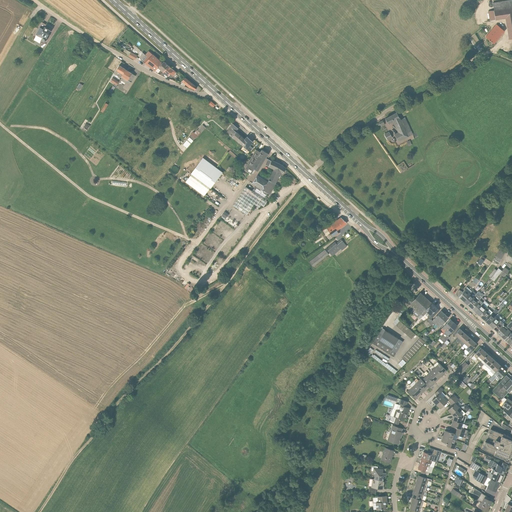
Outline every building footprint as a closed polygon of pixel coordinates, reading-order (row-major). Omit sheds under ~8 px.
[(505,18),(508,39),(511,38),(511,3),(511,0),(509,0),(493,2),(494,10),(488,11),(489,20),(495,20),(505,18)] [(44,36),(46,37),(48,35),(50,31),(46,28),(47,26),(42,22),(37,31),(41,34),(38,39),(41,41),(44,36)] [(34,28),(30,25),(25,34),(29,37),(34,28)] [(496,25),(489,33),(486,37),(493,44),(497,40),(504,31),(496,25)] [(148,58),(145,63),(155,71),(158,67),(164,61),(160,58),(158,60),(153,55),(149,51),(145,55),(148,58)] [(164,61),(158,67),(160,70),(157,73),(160,75),(161,74),(169,66),(168,65),(169,65),(164,61)] [(116,70),(114,73),(121,77),(121,76),(122,77),(126,70),(119,65),(116,70)] [(169,65),(169,66),(161,74),(163,75),(165,74),(167,76),(168,76),(170,78),(172,75),(173,76),(176,72),(173,70),(169,65)] [(126,70),(122,77),(120,80),(129,85),(132,80),(135,76),(126,70)] [(185,78),(182,81),(189,87),(195,90),(197,87),(193,84),(193,85),(192,83),(185,78)] [(388,123),(389,124),(393,122),(398,132),(394,134),(398,141),(413,134),(405,118),(400,120),(399,117),(396,113),(385,119),(388,123)] [(232,123),(226,131),(233,137),(236,132),(235,132),(238,129),(234,125),(235,125),(233,123),(232,123)] [(189,138),(192,142),(198,136),(194,133),(193,131),(190,134),(191,135),(189,138)] [(233,137),(243,146),(247,142),(244,140),(244,139),(236,132),(233,137)] [(247,137),(244,140),(247,142),(243,146),(246,149),(249,145),(252,142),(247,137)] [(183,144),(186,148),(191,143),(187,139),(183,144)] [(258,171),(265,158),(268,153),(262,150),(260,152),(256,150),(254,154),(245,170),(251,174),(254,169),(258,171)] [(222,172),(203,158),(191,174),(185,182),(204,196),(210,188),(222,172)] [(281,165),(271,161),(269,166),(268,166),(274,169),(281,172),(282,173),(285,169),(281,166),(281,165)] [(277,180),(281,172),(274,169),(270,178),(267,177),(266,179),(261,176),(259,178),(256,176),(252,183),(256,186),(268,193),(270,195),(276,184),(275,183),(277,180)] [(246,187),(233,205),(247,215),(254,204),(256,205),(261,197),(265,199),(267,195),(268,193),(256,186),(252,191),(246,187)] [(341,218),(337,220),(335,222),(339,228),(346,224),(347,223),(341,218)] [(339,228),(335,222),(327,227),(333,237),(339,234),(337,230),(339,228)] [(323,225),(315,231),(318,234),(325,229),(323,225)] [(332,256),(346,245),(341,239),(336,244),(335,242),(327,249),(332,256)] [(496,256),(501,259),(502,259),(506,252),(501,249),(499,251),(496,256)] [(325,250),(309,262),(313,267),(328,255),(325,250)] [(501,259),(496,256),(494,260),(495,260),(493,262),(498,265),(499,262),(501,259)] [(505,267),(500,274),(504,277),(509,270),(505,267)] [(470,293),(465,289),(463,292),(459,290),(458,290),(456,294),(459,297),(464,302),(470,294),(470,293)] [(464,302),(467,305),(476,294),(476,293),(474,292),(475,291),(473,289),(470,293),(470,294),(464,302)] [(467,305),(472,309),(482,296),(483,295),(479,291),(476,293),(476,294),(467,305)] [(420,293),(417,297),(414,299),(412,296),(406,303),(420,315),(421,314),(431,303),(420,293)] [(484,298),(482,296),(472,309),(475,312),(482,304),(480,303),(484,298)] [(482,304),(475,312),(479,316),(487,307),(489,304),(485,301),(482,304)] [(435,315),(434,314),(432,312),(437,308),(435,306),(433,304),(432,302),(431,303),(421,314),(423,316),(427,312),(429,315),(428,317),(429,318),(430,320),(435,315)] [(492,312),(487,307),(479,316),(484,320),(487,317),(490,314),(490,315),(492,312)] [(485,321),(489,324),(495,317),(494,316),(498,312),(497,311),(498,311),(496,309),(492,312),(490,315),(485,321)] [(441,311),(432,321),(430,320),(429,318),(426,320),(433,326),(435,325),(445,314),(441,311)] [(439,328),(445,321),(449,318),(445,314),(435,325),(433,326),(436,328),(438,327),(439,328)] [(489,324),(493,328),(500,321),(495,317),(489,324)] [(441,329),(444,333),(454,322),(450,319),(441,329)] [(493,328),(497,332),(503,325),(504,323),(500,320),(500,321),(493,328)] [(511,332),(511,329),(511,321),(506,327),(503,325),(497,332),(505,339),(511,332)] [(439,338),(444,343),(449,337),(448,336),(457,325),(454,322),(444,333),(439,338)] [(403,342),(382,328),(372,343),(393,357),(403,342)] [(463,332),(459,329),(456,332),(455,334),(458,337),(463,332)] [(458,337),(461,340),(466,335),(463,332),(458,337)] [(470,338),(466,335),(461,340),(465,343),(470,338)] [(466,348),(473,341),(470,338),(465,343),(462,345),(466,348)] [(476,344),(473,341),(466,348),(465,349),(469,352),(471,350),(476,344)] [(477,359),(477,358),(484,351),(480,348),(475,353),(473,356),(477,359)] [(481,361),(487,354),(484,351),(477,358),(481,361)] [(484,364),(491,357),(487,354),(481,361),(484,364)] [(491,357),(484,364),(488,367),(494,360),(491,357)] [(494,360),(488,367),(491,370),(497,363),(494,360)] [(465,362),(459,368),(462,372),(468,365),(465,362)] [(435,367),(442,375),(447,371),(439,363),(435,367)] [(493,374),(501,366),(497,363),(491,370),(492,371),(491,372),(493,374)] [(506,371),(501,366),(493,374),(486,382),(489,385),(495,378),(498,379),(499,378),(500,377),(506,371)] [(438,379),(442,375),(435,367),(430,372),(438,379)] [(438,379),(430,372),(426,376),(434,384),(438,379)] [(472,382),(478,375),(476,373),(470,380),(472,382)] [(511,380),(506,375),(492,391),(501,400),(509,391),(509,392),(511,388),(511,380)] [(434,384),(426,376),(422,380),(420,379),(428,386),(429,388),(434,384)] [(416,383),(424,391),(428,386),(420,379),(416,383)] [(416,383),(414,381),(410,385),(412,387),(419,395),(424,391),(416,383)] [(412,387),(408,391),(412,396),(415,399),(419,395),(412,387)] [(440,387),(435,393),(437,395),(432,400),(436,404),(443,397),(440,394),(443,390),(440,387)] [(453,394),(448,400),(450,403),(456,397),(453,394)] [(440,408),(447,402),(443,397),(436,404),(440,408)] [(456,397),(451,403),(452,405),(448,410),(452,414),(453,412),(457,409),(459,407),(455,403),(459,400),(456,397)] [(509,412),(511,409),(509,408),(511,405),(511,404),(511,403),(511,401),(507,398),(501,406),(504,409),(503,410),(507,414),(509,412)] [(407,402),(401,399),(399,404),(397,404),(396,409),(393,417),(392,416),(390,421),(398,424),(399,419),(404,421),(405,418),(406,416),(409,417),(407,416),(408,413),(409,408),(405,407),(407,402)] [(459,407),(453,412),(452,414),(454,416),(453,420),(462,424),(462,423),(464,423),(466,417),(461,415),(459,413),(460,412),(458,409),(459,407)] [(453,420),(451,426),(457,428),(456,431),(467,434),(468,431),(461,428),(462,424),(453,420)] [(511,433),(511,429),(503,424),(501,427),(510,433),(511,433)] [(387,440),(394,442),(398,444),(399,442),(399,441),(400,441),(400,440),(402,433),(401,432),(402,428),(392,425),(387,440)] [(443,436),(452,439),(454,433),(445,430),(443,436)] [(511,446),(511,437),(502,433),(502,434),(492,430),(491,433),(489,432),(487,436),(494,439),(492,444),(485,441),(483,446),(485,447),(484,450),(493,454),(505,459),(505,457),(509,459),(511,452),(511,450),(511,446)] [(447,443),(446,446),(454,449),(455,445),(450,443),(452,439),(443,436),(441,441),(447,443)] [(393,450),(381,446),(380,450),(383,451),(380,461),(384,462),(389,464),(392,456),(393,457),(393,456),(392,456),(393,453),(392,453),(393,450)] [(437,462),(439,457),(435,455),(432,454),(434,449),(426,447),(425,452),(424,451),(422,457),(429,460),(432,461),(437,462)] [(420,463),(429,466),(430,464),(431,464),(432,461),(429,460),(422,457),(420,463)] [(503,473),(507,464),(502,462),(501,466),(494,461),(491,465),(492,465),(491,467),(492,468),(494,470),(503,473)] [(469,466),(477,471),(478,468),(476,467),(477,465),(472,462),(469,466)] [(420,473),(428,476),(429,473),(428,472),(430,466),(429,466),(420,463),(418,469),(421,470),(420,473)] [(381,469),(377,468),(378,467),(373,466),(372,466),(371,471),(373,471),(373,475),(374,475),(374,479),(384,481),(384,480),(383,480),(383,476),(386,476),(386,473),(380,472),(381,469)] [(493,473),(490,479),(499,483),(499,482),(503,473),(494,470),(492,468),(491,473),(493,473)] [(484,484),(487,477),(479,473),(476,480),(484,484)] [(419,475),(417,481),(427,484),(429,479),(419,475)] [(454,482),(460,487),(463,480),(457,475),(454,482)] [(374,479),(373,479),(371,486),(370,486),(369,494),(376,493),(376,488),(382,489),(384,481),(374,479)] [(499,483),(490,479),(487,487),(485,491),(494,496),(496,491),(497,488),(498,489),(499,486),(498,485),(499,483)] [(425,490),(427,484),(417,481),(415,486),(425,490)] [(415,486),(413,492),(423,495),(425,490),(415,486)] [(450,492),(457,496),(460,498),(463,500),(465,496),(462,495),(461,494),(459,493),(457,491),(453,488),(450,492)] [(422,501),(422,500),(423,495),(413,492),(411,497),(413,498),(422,501)] [(476,500),(480,502),(489,506),(491,501),(489,500),(490,498),(481,492),(476,500)] [(386,496),(377,496),(378,502),(376,503),(376,509),(381,509),(386,509),(385,502),(386,502),(386,501),(387,501),(387,500),(386,496)] [(413,498),(412,503),(422,507),(424,501),(422,500),(422,501),(413,498)] [(489,506),(480,502),(478,507),(487,511),(489,506)] [(420,511),(422,507),(412,503),(410,509),(419,511),(420,511)]
